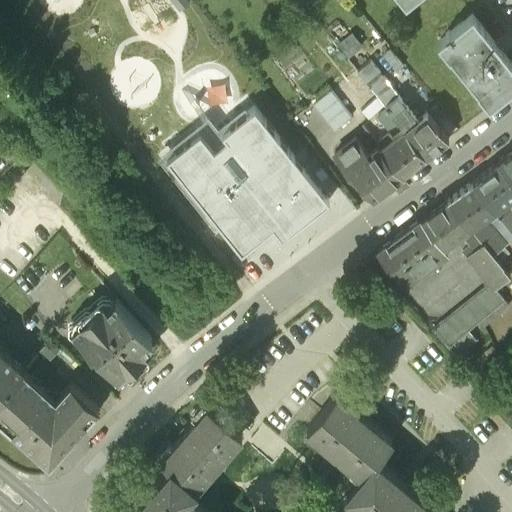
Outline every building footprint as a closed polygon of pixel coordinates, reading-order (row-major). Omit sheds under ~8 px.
[(511,83),(511,59),(474,11),(440,38),(451,53),(452,52),(479,87),(478,87),(489,102),(511,83)] [(387,47),(375,58),(388,73),(401,62),(387,47)] [(386,76),(373,86),(385,101),(398,91),(386,76)] [(332,88),(315,101),(336,128),(353,115),(332,88)] [(428,110),(419,116),(398,91),(385,101),(388,105),(389,105),(399,117),(406,127),(426,153),(448,136),(428,110)] [(157,153),(237,252),(273,223),(283,235),(330,198),(252,102),(219,128),(223,133),(213,141),(197,121),(157,153)] [(388,105),(378,114),(388,126),(399,117),(389,105),(388,105)] [(406,127),(382,145),(402,172),(426,153),(406,127)] [(380,143),(369,151),(357,136),(337,152),(353,173),(357,170),(374,193),(402,172),(382,145),(382,146),(380,143)] [(511,148),(496,160),(511,179),(511,148)] [(511,179),(496,160),(496,161),(472,179),(494,206),(507,195),(511,192),(511,179)] [(472,179),(447,198),(469,224),(482,214),(493,206),(494,206),(472,179)] [(511,201),(507,195),(494,206),(493,206),(511,230),(511,201)] [(447,198),(421,216),(442,244),(469,224),(447,198)] [(507,246),(482,214),(469,224),(483,241),(492,252),(500,247),(502,249),(507,246)] [(421,216),(378,248),(403,282),(446,250),(442,244),(421,216)] [(492,252),(483,241),(467,255),(494,288),(510,274),(492,252)] [(45,317),(72,294),(52,271),(25,294),(45,317)] [(395,289),(378,305),(386,313),(403,297),(395,289)] [(152,335),(114,292),(105,301),(102,298),(73,324),(90,344),(92,342),(117,370),(145,345),(143,342),(152,335)] [(24,364),(0,342),(0,390),(22,366),(24,364)] [(288,385),(305,366),(290,353),(274,372),(288,385)] [(55,396),(22,366),(0,390),(0,413),(37,446),(53,428),(64,438),(96,402),(70,379),(55,396)] [(359,412),(336,394),(308,428),(363,473),(376,457),(376,458),(392,439),(368,420),(369,419),(360,411),(359,412)] [(208,403),(161,458),(169,465),(194,486),(241,430),(208,403)] [(376,458),(376,457),(363,473),(348,492),(373,511),(423,511),(431,503),(408,484),(408,483),(399,475),(398,476),(376,458)] [(194,486),(169,465),(141,500),(155,511),(213,511),(189,492),(194,486)]
